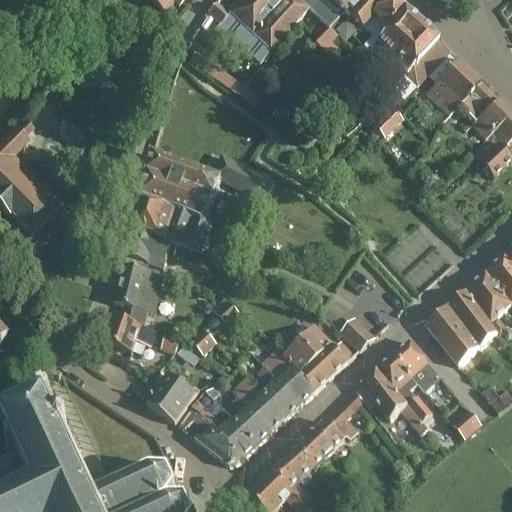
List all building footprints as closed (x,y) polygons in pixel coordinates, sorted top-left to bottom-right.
[(0,0),(0,9),(3,12),(14,0),(0,0)] [(146,0),(163,15),(173,4),(178,9),(185,0),(146,0)] [(306,15),(307,13),(308,12),(311,15),(320,6),(325,0),(234,0),(239,4),(227,17),(215,6),(207,15),(220,27),(228,18),(257,43),(270,55),(306,15)] [(327,33),(343,16),(359,0),(325,0),(320,6),(311,15),(308,12),(307,13),(327,33)] [(387,0),(359,0),(343,16),(347,20),(348,19),(356,26),(353,29),(357,33),(361,29),(366,23),(389,1),(387,0)] [(372,39),(362,49),(367,54),(375,45),(402,13),(389,1),(366,23),(361,29),(372,39)] [(402,13),(375,45),(394,62),(389,67),(403,80),(415,68),(427,79),(449,56),(436,44),(402,13)] [(220,27),(218,29),(260,67),(270,55),(257,43),(228,18),(220,27)] [(361,62),(367,54),(362,49),(361,48),(353,55),(361,62)] [(195,52),(188,64),(201,72),(207,60),(195,52)] [(463,113),(485,91),(457,64),(426,96),(449,119),(459,109),(463,113)] [(389,105),(397,96),(391,91),(383,99),(389,105)] [(511,117),(485,91),(463,113),(469,119),(460,128),(465,134),(472,128),(484,143),(487,141),(511,118),(511,117)] [(270,121),(285,124),(287,112),(273,109),(270,121)] [(383,142),(401,123),(389,111),(371,129),(383,142)] [(511,118),(487,141),(490,144),(494,141),(499,146),(489,156),(484,151),(473,161),(492,181),(511,162),(502,152),(511,142),(511,118)] [(0,211),(8,220),(9,219),(30,239),(52,217),(51,216),(60,208),(12,160),(28,144),(24,140),(33,132),(24,123),(15,131),(14,130),(0,144),(0,211)] [(167,244),(182,251),(201,258),(213,230),(203,226),(221,185),(263,207),(274,188),(223,161),(217,173),(210,169),(205,178),(187,171),(152,159),(134,233),(167,244)] [(163,273),(169,248),(132,236),(126,260),(163,273)] [(511,266),(506,259),(486,278),(511,309),(511,266)] [(128,311),(125,324),(143,331),(147,316),(154,318),(164,280),(125,270),(116,308),(128,311)] [(223,275),(210,295),(224,301),(237,283),(223,275)] [(486,278),(466,296),(474,306),(498,338),(499,340),(507,333),(497,322),(511,309),(486,278)] [(466,296),(448,311),(481,352),(498,338),(474,306),(466,296)] [(227,330),(240,318),(229,306),(216,318),(227,330)] [(481,352),(448,311),(426,331),(459,371),(481,352)] [(155,336),(143,331),(125,324),(112,319),(102,346),(131,357),(136,344),(150,350),(155,336)] [(359,355),(374,341),(356,324),(346,333),(341,338),(359,355)] [(284,360),(315,397),(347,366),(315,330),(284,360)] [(203,360),(216,347),(204,335),(192,348),(203,360)] [(160,353),(174,358),(179,343),(165,338),(160,353)] [(425,375),(428,378),(426,379),(434,387),(441,382),(410,347),(395,361),(414,384),(425,375)] [(265,371),(300,410),(315,397),(284,360),(278,354),(263,369),(265,371)] [(395,361),(378,376),(414,417),(421,412),(410,398),(408,399),(403,393),(414,384),(395,361)] [(170,364),(165,371),(170,374),(175,367),(170,364)] [(300,410),(265,371),(257,378),(265,386),(267,384),(270,388),(261,397),(286,424),(300,410)] [(414,417),(378,376),(362,391),(390,425),(401,415),(417,434),(423,428),(414,417)] [(176,428),(200,394),(194,390),(192,394),(168,378),(147,408),(176,428)] [(233,396),(271,437),(286,424),(261,397),(247,382),(233,396)] [(489,389),(480,398),(497,418),(511,406),(511,402),(506,395),(498,400),(489,389)] [(204,395),(212,404),(219,398),(213,392),(204,395)] [(271,437),(233,396),(237,402),(235,404),(238,407),(236,409),(241,415),(232,424),(257,451),(271,437)] [(364,406),(355,396),(328,423),(346,441),(349,445),(358,436),(346,425),(364,406)] [(242,464),(257,451),(232,424),(222,433),(220,430),(221,428),(215,422),(197,404),(193,410),(242,464)] [(190,511),(187,504),(190,500),(186,498),(183,502),(172,500),(175,493),(181,494),(180,490),(175,490),(168,476),(172,471),(168,469),(165,473),(151,472),(148,467),(145,469),(147,474),(131,482),(129,477),(125,479),(128,484),(114,490),(112,485),(108,487),(106,483),(99,487),(92,490),(94,493),(89,495),(92,500),(89,502),(64,449),(71,446),(65,434),(58,437),(49,418),(56,415),(54,411),(47,414),(44,408),(41,409),(44,416),(6,433),(3,427),(0,428),(0,431),(2,435),(0,436),(0,439),(3,438),(14,462),(9,464),(11,467),(15,465),(18,470),(2,477),(0,473),(0,511),(190,511)] [(235,470),(242,464),(193,410),(178,431),(183,434),(193,425),(205,436),(195,445),(229,471),(235,470)] [(464,440),(479,427),(468,415),(454,428),(464,440)] [(297,453),(314,472),(346,441),(328,423),(297,453)] [(314,472),(297,453),(273,476),(302,508),(309,501),(295,487),(314,472)] [(262,511),(276,511),(285,503),(293,511),(305,511),(302,508),(273,476),(250,499),(262,511)]
